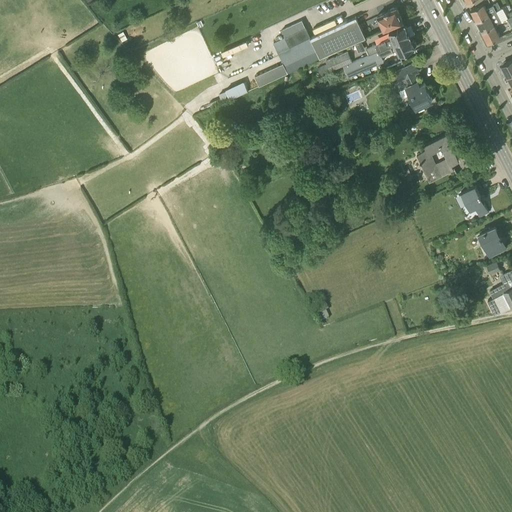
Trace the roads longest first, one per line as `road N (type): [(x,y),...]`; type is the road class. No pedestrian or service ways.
road 1 (track): [(98,511),(177,442),(248,394),(333,357),(511,315)]
road 2 (secondary): [(511,171),(425,0)]
